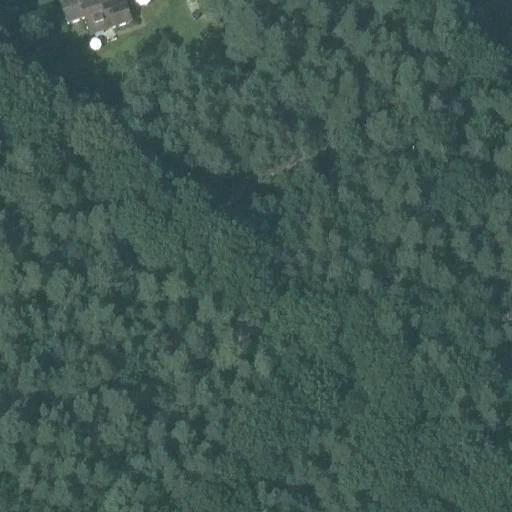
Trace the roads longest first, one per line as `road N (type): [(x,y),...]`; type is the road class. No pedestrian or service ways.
road 1 (track): [(470,511),(0,103)]
road 2 (track): [(315,382),(194,511)]
